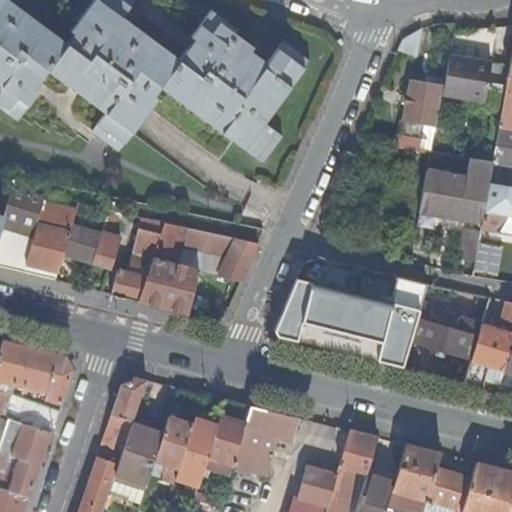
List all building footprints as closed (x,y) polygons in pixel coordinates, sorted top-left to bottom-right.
[(238,30),(224,19),(210,16),(209,14),(192,37),(195,40),(203,46),(197,55),(188,49),(180,60),(132,25),(124,36),(115,29),(123,18),(136,0),(94,0),(70,32),(74,34),(67,43),(8,0),(0,0),(0,110),(17,123),(38,95),(34,92),(26,87),(33,77),(41,83),(49,72),(70,88),(79,77),(88,84),(80,95),(105,114),(92,132),(118,152),(158,100),(154,96),(161,87),(262,164),(283,137),(264,123),(310,61),(284,41),(267,64),(251,51),(254,48),(236,34),(238,30)] [(213,10),(209,14),(210,16),(224,19),(213,10)] [(132,25),(123,18),(115,29),(124,36),(132,25)] [(203,46),(195,40),(188,49),(197,55),(203,46)] [(488,101),(503,103),(508,76),(510,65),(451,54),(445,95),(486,102),(488,101)] [(511,77),(508,76),(503,103),(498,127),(511,129),(511,77)] [(26,87),(34,92),(41,83),(33,77),(26,87)] [(70,88),(80,95),(88,84),(79,77),(70,88)] [(410,81),(396,148),(430,154),(443,87),(410,81)] [(511,166),(511,129),(498,127),(492,162),(489,182),(498,183),(501,169),(497,168),(498,164),(511,166)] [(464,220),(481,224),(489,182),(492,162),(470,158),(466,176),(428,169),(420,211),(442,215),(464,220)] [(511,231),(511,185),(498,183),(489,182),(481,224),(481,226),(511,231)] [(3,216),(0,227),(0,267),(22,273),(43,203),(45,198),(11,190),(3,216)] [(73,225),(78,211),(43,203),(22,273),(55,281),(64,255),(73,225)] [(112,238),(120,214),(116,213),(110,212),(103,235),(93,264),(93,265),(110,270),(121,241),(112,238)] [(464,220),(442,215),(440,222),(444,227),(450,230),(453,231),(459,230),(461,228),(463,226),(464,220)] [(117,271),(111,295),(138,302),(165,224),(140,218),(127,273),(117,271)] [(198,272),(186,268),(175,265),(180,248),(191,252),(195,253),(200,239),(202,232),(165,224),(138,302),(186,314),(198,272)] [(64,255),(93,264),(103,235),(73,225),(64,255)] [(457,259),(474,263),(479,234),(462,231),(457,259)] [(232,246),(236,239),(202,232),(200,239),(232,246)] [(218,277),(242,283),(259,244),(236,239),(232,246),(218,277)] [(175,265),(186,268),(191,252),(180,248),(175,265)] [(344,291),(313,283),(303,321),(382,341),(386,322),(390,323),(391,317),(388,316),(391,303),(359,295),(359,293),(345,290),(344,291)] [(453,303),(456,291),(427,285),(424,297),(453,303)] [(501,316),(511,318),(511,303),(505,302),(501,316)] [(392,361),(404,364),(419,311),(406,307),(392,361)] [(475,337),(477,337),(481,324),(459,318),(455,330),(451,329),(446,327),(421,320),(415,342),(469,357),(475,337)] [(498,390),(499,388),(503,373),(511,342),(511,333),(481,324),(477,337),(464,382),(498,390)] [(511,342),(503,373),(499,388),(511,391),(511,342)] [(45,403),(61,407),(71,376),(65,361),(2,345),(0,352),(0,416),(6,395),(0,393),(0,385),(47,399),(45,403)] [(134,418),(147,380),(136,377),(122,384),(97,457),(119,464),(123,452),(132,424),(134,418)] [(179,419),(169,416),(165,428),(163,434),(155,459),(151,469),(175,477),(179,467),(193,423),(193,421),(202,394),(186,390),(179,419)] [(54,427),(57,420),(12,405),(9,412),(54,427)] [(246,424),(233,464),(264,473),(276,434),(293,438),(299,418),(251,406),(246,424)] [(54,427),(9,412),(6,422),(51,437),(54,427)] [(246,424),(220,416),(216,429),(208,457),(202,474),(200,481),(203,483),(208,466),(228,470),(230,464),(233,464),(246,424)] [(132,424),(163,434),(165,428),(134,418),(132,424)] [(25,511),(51,437),(6,422),(0,419),(0,426),(6,428),(0,445),(0,465),(0,468),(16,473),(9,494),(2,511),(25,511)] [(216,429),(193,421),(193,423),(179,467),(192,471),(189,484),(184,500),(194,503),(197,493),(200,481),(202,474),(208,457),(216,429)] [(109,494),(140,504),(141,500),(143,494),(146,485),(151,469),(155,459),(163,434),(132,424),(123,452),(119,464),(115,475),(109,494)] [(348,468),(367,474),(367,472),(377,438),(349,431),(336,475),(327,507),(327,508),(325,511),(345,511),(357,476),(346,472),(348,468)] [(391,488),(427,500),(437,466),(440,454),(404,445),(394,480),(391,488)] [(104,508),(109,494),(115,475),(119,464),(97,457),(82,500),(104,508)] [(511,511),(511,470),(475,462),(470,477),(460,511),(459,511),(511,511)] [(0,465),(0,491),(9,494),(16,473),(0,468),(0,465)] [(307,466),(297,498),(327,507),(336,475),(307,466)] [(426,501),(460,511),(470,477),(437,466),(427,500),(426,501)] [(192,471),(179,467),(175,477),(175,479),(189,484),(192,471)] [(354,511),(384,511),(385,511),(391,488),(394,480),(367,472),(367,474),(354,511)] [(387,511),(423,511),(426,501),(427,500),(391,488),(385,511),(387,511)] [(0,511),(2,511),(9,494),(0,491),(0,511)] [(199,511),(219,511),(223,501),(197,493),(194,503),(192,509),(199,511)] [(149,496),(143,494),(141,500),(147,502),(149,496)] [(327,507),(297,498),(292,511),(325,511),(327,508),(327,507)] [(77,511),(103,511),(104,508),(82,500),(77,511)]
